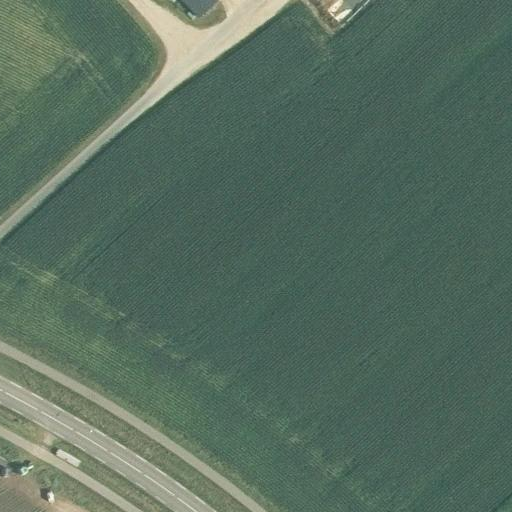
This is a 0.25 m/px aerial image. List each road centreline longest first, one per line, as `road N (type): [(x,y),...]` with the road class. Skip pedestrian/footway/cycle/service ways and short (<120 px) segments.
road 1 (unclassified): [(0,235),(255,0)]
road 2 (secondary): [(195,511),(141,470),(0,390)]
